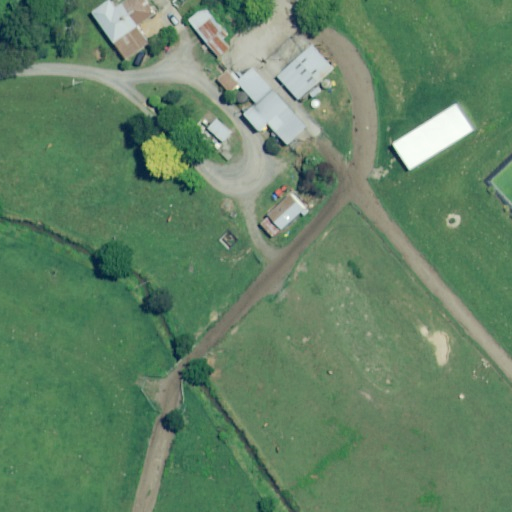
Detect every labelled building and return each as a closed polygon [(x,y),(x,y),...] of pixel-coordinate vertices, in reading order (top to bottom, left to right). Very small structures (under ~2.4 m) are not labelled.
[(159,16),(147,0),(134,0),(119,11),(113,2),(96,14),(129,61),(152,45),(141,29),(159,16)] [(233,37),(208,7),(190,22),(221,60),(233,50),(226,42),(233,37)] [(336,71),(315,47),(281,78),(303,103),(318,90),(316,88),(336,71)] [(253,112),(246,105),(242,110),(248,117),(263,133),(271,125),(291,146),(313,125),(277,90),(276,90),(256,69),(240,83),(260,105),(253,112)] [(242,87),(228,71),(219,80),(232,96),(242,87)] [(477,132),(460,106),(397,146),(413,172),(477,132)] [(235,135),(212,112),(202,122),(226,144),(235,135)] [(262,225),(276,240),(302,216),(306,219),(312,214),(291,191),(267,214),(270,217),(262,225)] [(457,331),(427,296),(419,303),(425,310),(418,316),(441,344),(457,331)]
